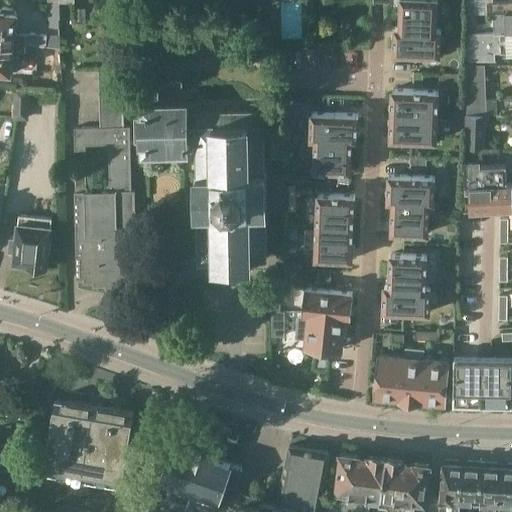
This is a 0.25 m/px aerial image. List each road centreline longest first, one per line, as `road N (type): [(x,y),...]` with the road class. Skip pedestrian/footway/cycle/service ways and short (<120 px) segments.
road 1 (residential): [(360,424),(380,28)]
road 2 (secondary): [(360,424),(278,410),(0,312)]
road 3 (secondary): [(511,435),(360,424)]
